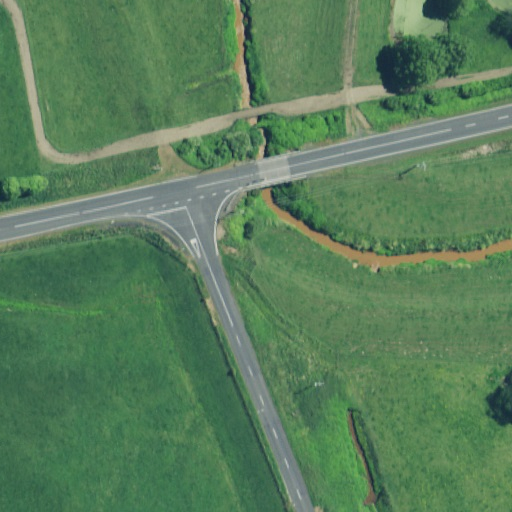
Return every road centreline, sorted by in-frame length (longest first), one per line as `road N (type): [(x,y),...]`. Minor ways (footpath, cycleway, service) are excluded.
road 1 (unclassified): [(179,192),(305,511)]
road 2 (unclassified): [(179,192),(511,115)]
road 3 (unclassified): [(0,229),(179,192)]
